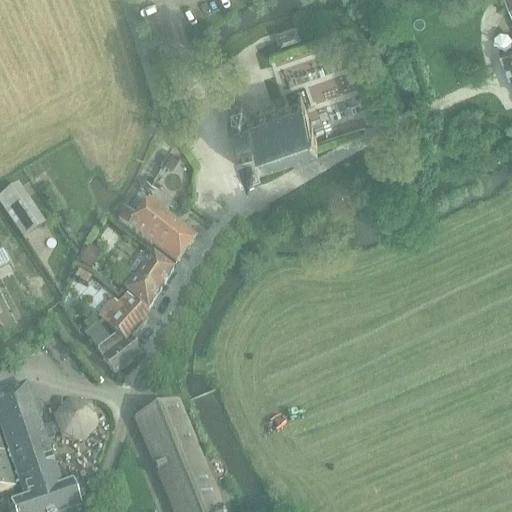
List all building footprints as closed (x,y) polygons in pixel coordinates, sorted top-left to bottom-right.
[(511,0),(504,0),(511,18),(511,48),(500,54),(511,83),(511,0)] [(280,47),(299,40),(295,29),(276,35),(280,47)] [(292,158),(291,153),(301,150),(302,154),(305,154),(303,150),(313,147),(314,150),(317,150),(316,145),(317,145),(303,101),(302,101),(301,97),(298,98),(299,103),(290,106),(288,101),(285,102),(286,107),(277,110),(275,106),(272,107),(274,111),(263,114),(262,110),(259,111),(261,115),(251,118),(249,114),(246,115),(242,106),(242,105),(240,104),(239,106),(233,108),(230,107),(230,109),(231,110),(231,117),(232,120),(230,120),(231,125),(227,126),(228,129),(231,128),(243,166),(240,167),(241,170),(245,168),(246,172),(250,171),(248,167),(262,163),(264,167),(266,166),(265,162),(275,159),(277,163),(279,162),(278,158),(288,154),(289,158),(292,158)] [(171,151),(165,161),(173,166),(180,156),(171,151)] [(147,181),(142,188),(152,195),(157,188),(147,181)] [(28,200),(19,186),(0,198),(0,205),(6,214),(28,200)] [(37,213),(28,200),(6,214),(15,228),(37,213)] [(176,266),(195,240),(148,204),(136,218),(126,211),(118,222),(128,229),(176,266)] [(89,247),(80,264),(91,270),(100,253),(89,247)] [(147,312),(173,271),(153,256),(135,282),(133,280),(123,289),(127,293),(147,312)] [(79,272),(74,280),(86,287),(91,279),(79,272)] [(108,329),(116,336),(125,344),(127,342),(129,345),(132,342),(130,339),(150,318),(134,302),(133,303),(127,297),(117,307),(114,304),(99,320),(108,329)] [(78,303),(74,309),(83,316),(87,310),(78,303)] [(142,355),(132,342),(129,345),(127,342),(125,344),(116,336),(109,342),(101,331),(92,318),(83,325),(88,332),(84,335),(89,341),(103,360),(102,362),(114,377),(142,355)] [(78,511),(82,511),(73,485),(63,488),(46,439),(43,430),(27,387),(0,396),(0,424),(26,501),(12,506),(14,511),(78,511)] [(63,441),(83,443),(97,428),(89,409),(69,404),(57,421),(58,425),(43,430),(46,439),(61,434),(63,441)] [(177,404),(135,421),(172,511),(220,511),(211,484),(202,459),(200,460),(177,404)] [(0,494),(16,489),(0,442),(0,494)]
